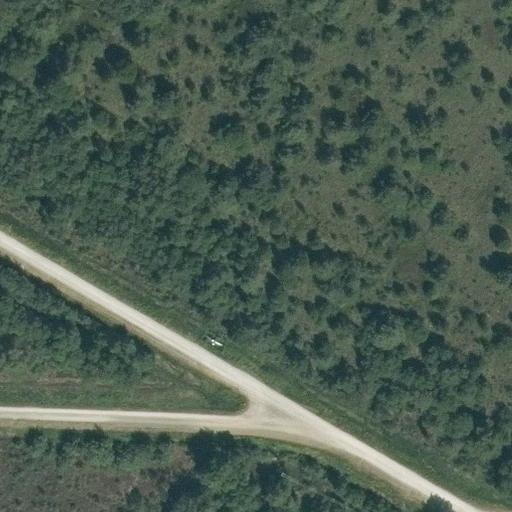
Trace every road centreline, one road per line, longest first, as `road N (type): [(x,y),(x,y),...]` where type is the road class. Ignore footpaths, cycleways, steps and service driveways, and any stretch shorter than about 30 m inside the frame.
road 1 (track): [(0,231),(472,511)]
road 2 (track): [(318,423),(0,416)]
